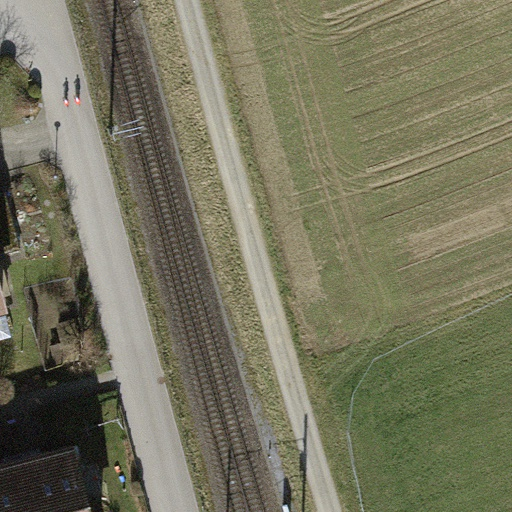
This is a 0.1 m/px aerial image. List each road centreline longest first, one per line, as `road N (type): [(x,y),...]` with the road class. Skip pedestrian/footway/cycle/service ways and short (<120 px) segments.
road 1 (track): [(188,0),(339,511)]
road 2 (residential): [(46,0),(181,511)]
